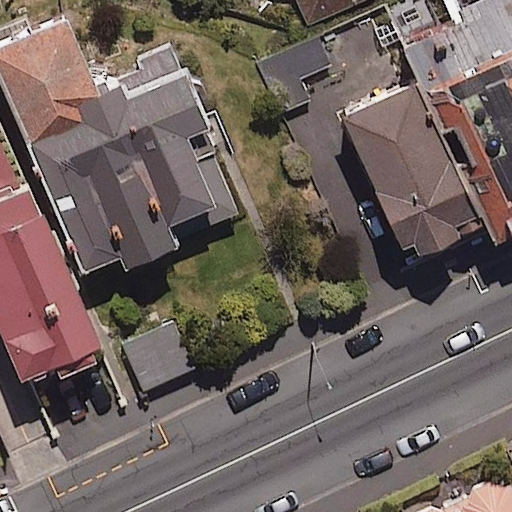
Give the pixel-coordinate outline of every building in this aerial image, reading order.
[(301,0),(311,20),(355,0),(301,0)] [(511,216),(511,0),(458,0),(398,28),(415,64),(330,104),(407,266),(511,216)] [(192,71),(187,73),(174,41),(139,56),(142,64),(96,83),(69,15),(0,43),(0,59),(84,263),(122,248),(127,262),(178,241),(170,220),(218,200),(224,216),(243,208),(212,134),(194,142),(189,130),(212,120),(192,71)] [(333,61),(321,33),(263,58),(275,86),(333,61)] [(62,370),(100,355),(95,343),(104,339),(36,178),(20,185),(0,137),(0,313),(26,376),(59,362),(62,370)] [(197,364),(176,317),(118,344),(139,390),(197,364)] [(511,511),(511,482),(506,469),(411,511),(511,511)]
